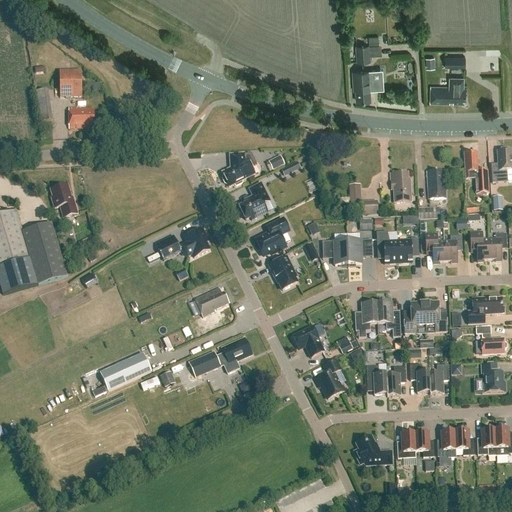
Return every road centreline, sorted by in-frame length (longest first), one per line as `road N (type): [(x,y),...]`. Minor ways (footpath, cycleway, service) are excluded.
road 1 (primary): [(511,125),(327,116),(205,80)]
road 2 (residential): [(264,325),(355,287),(511,281)]
road 3 (unclassified): [(264,325),(171,137)]
road 4 (residential): [(317,430),(333,420),(511,411)]
road 5 (residential): [(0,159),(139,149),(171,137)]
road 6 (primary): [(205,80),(63,0)]
